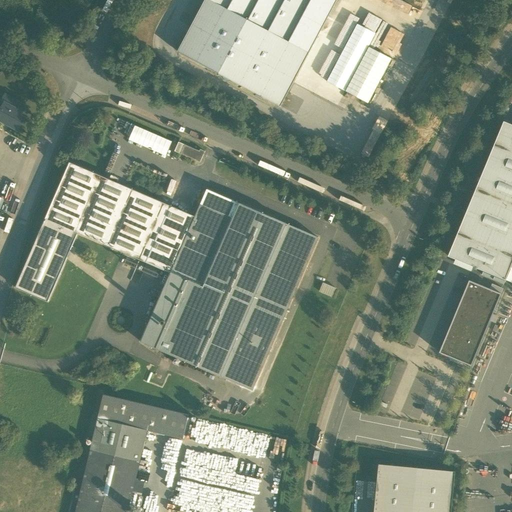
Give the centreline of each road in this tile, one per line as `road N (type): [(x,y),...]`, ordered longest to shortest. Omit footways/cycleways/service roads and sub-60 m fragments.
road 1 (residential): [(413,223),(79,75)]
road 2 (residential): [(413,223),(333,420),(318,511)]
road 3 (residential): [(0,290),(79,75)]
road 4 (residential): [(511,46),(475,92),(413,223)]
